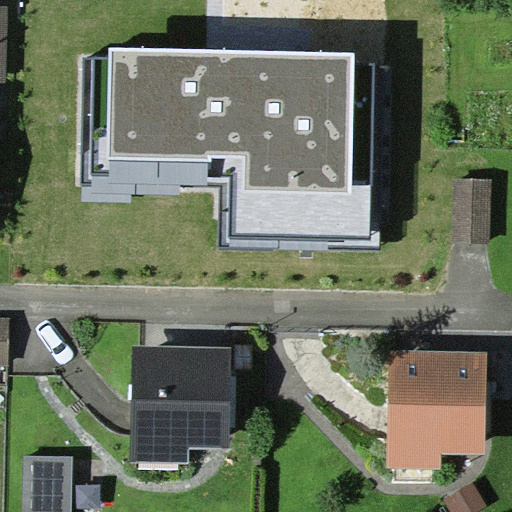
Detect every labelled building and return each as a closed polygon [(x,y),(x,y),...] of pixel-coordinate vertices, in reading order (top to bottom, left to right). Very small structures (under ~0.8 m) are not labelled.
[(392,73),(284,68),(280,146),(389,151),(392,73)] [(229,358),(144,357),(143,443),(228,444),(229,358)] [(483,451),(483,363),(399,362),(399,451),(483,451)] [(78,511),(77,453),(23,454),(24,511),(78,511)] [(472,483),(443,499),(449,511),(478,511),(486,508),(472,483)]
